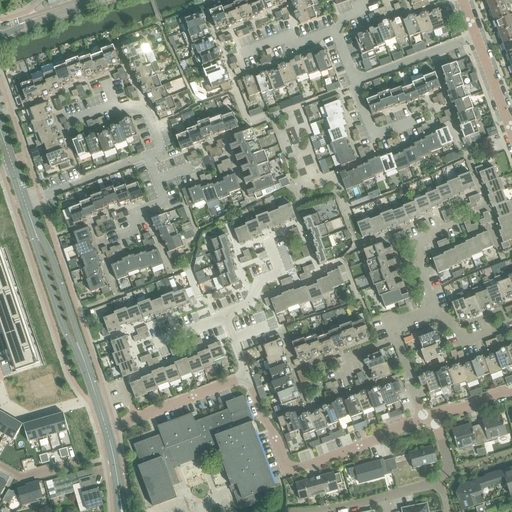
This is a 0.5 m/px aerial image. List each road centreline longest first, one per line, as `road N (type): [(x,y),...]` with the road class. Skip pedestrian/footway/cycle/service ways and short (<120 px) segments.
road 1 (residential): [(248,380),(289,466),(426,416)]
road 2 (tertiary): [(32,226),(63,331),(85,364)]
road 3 (tertiary): [(85,364),(50,254),(32,226)]
road 4 (residential): [(356,81),(475,36)]
